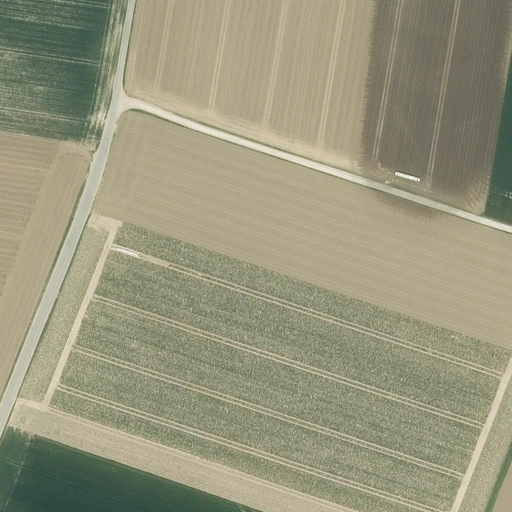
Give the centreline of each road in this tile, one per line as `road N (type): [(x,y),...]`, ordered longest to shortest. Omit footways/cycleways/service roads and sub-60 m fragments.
road 1 (unclassified): [(132,0),(103,154),(0,419)]
road 2 (track): [(511,232),(115,102)]
